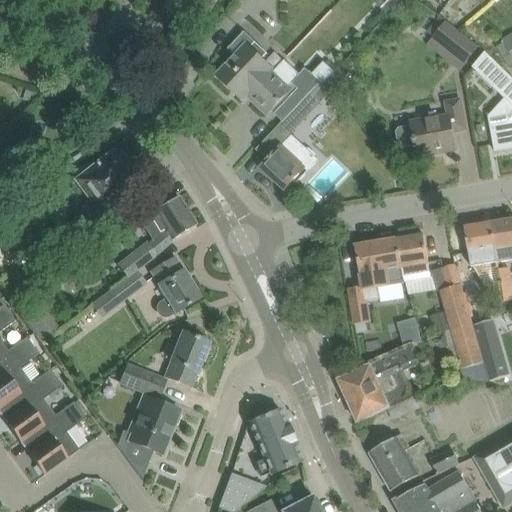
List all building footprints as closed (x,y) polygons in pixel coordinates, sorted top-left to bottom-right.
[(198,0),(169,0),(163,7),(181,22),(198,0)] [(385,0),(380,7),(389,15),(401,0),(385,0)] [(438,16),(446,22),(457,31),(464,25),(453,16),(454,14),(445,8),(438,16)] [(446,22),(432,38),(465,65),(479,48),(457,31),(446,22)] [(228,49),(235,56),(216,76),(243,101),(247,96),(272,70),(273,69),(262,59),(268,54),(244,32),(228,49)] [(511,35),(503,41),(511,56),(511,35)] [(511,78),(485,52),(472,67),(511,106),(511,122),(490,126),(495,152),(511,148),(511,78)] [(272,70),(247,96),(267,115),(272,111),(283,122),(309,94),(320,83),(323,86),(324,85),(335,73),(321,59),(308,71),(306,69),(291,84),(292,84),(289,87),(272,70)] [(324,85),(323,86),(332,92),(336,96),(337,97),(353,81),(351,79),(340,68),(335,73),(324,85)] [(320,83),(309,94),(320,104),(332,92),(323,86),(320,83)] [(25,95),(22,104),(31,108),(34,99),(25,95)] [(411,123),(412,126),(399,128),(396,133),(398,146),(402,149),(416,146),(417,157),(439,153),(439,150),(455,147),(453,132),(466,130),(460,100),(446,103),(449,116),(411,123)] [(293,132),(283,122),(257,150),(268,161),(261,168),(285,190),(294,181),(297,184),(308,172),(305,170),(316,158),(316,155),(309,149),(307,149),(305,148),(304,148),(291,135),(293,132)] [(113,154),(93,169),(92,168),(91,167),(89,166),(88,166),(86,166),(85,166),(83,167),(81,168),(80,169),(79,170),(78,172),(78,174),(78,176),(78,177),(78,179),(79,180),(68,189),(88,217),(73,229),(82,240),(83,240),(90,249),(106,237),(99,227),(109,219),(111,223),(125,212),(122,209),(136,198),(138,200),(139,199),(130,188),(132,186),(120,171),(124,168),(125,162),(118,155),(113,154)] [(126,254),(129,257),(140,269),(172,241),(196,226),(178,197),(153,213),(154,214),(141,225),(151,241),(143,250),(138,244),(126,254)] [(511,220),(491,224),(496,250),(498,263),(511,260),(511,220)] [(465,229),(468,248),(471,265),(486,263),(484,252),(496,250),(491,224),(465,229)] [(424,235),(397,240),(401,268),(403,280),(431,276),(430,269),(429,263),(424,235)] [(403,280),(401,268),(397,240),(383,242),(380,242),(380,240),(362,243),(362,245),(360,246),(356,247),(359,263),(358,263),(359,270),(360,270),(361,275),(363,287),(349,289),(354,325),(370,322),(367,302),(380,300),(378,288),(403,284),(403,280)] [(174,259),(152,273),(150,274),(157,285),(156,286),(164,299),(158,303),(157,305),(156,309),(155,311),(157,315),(158,317),(161,318),(165,319),(168,318),(198,299),(174,259)] [(442,291),(447,312),(452,330),(448,331),(460,371),(482,364),(477,345),(471,326),(459,287),(462,286),(455,265),(443,268),(441,261),(429,263),(430,269),(431,272),(438,292),(442,291)] [(509,268),(499,270),(504,302),(511,301),(511,296),(508,297),(506,282),(511,282),(509,268)] [(492,285),(494,284),(497,304),(504,302),(499,270),(489,271),(492,285)] [(136,272),(110,291),(120,304),(145,285),(136,272)] [(19,305),(27,317),(35,311),(26,300),(19,305)] [(5,306),(0,308),(0,358),(9,352),(0,338),(0,332),(16,321),(5,306)] [(24,321),(26,324),(39,342),(58,328),(43,307),(24,321)] [(447,312),(430,317),(435,334),(448,331),(452,330),(447,312)] [(492,320),(471,326),(477,345),(482,364),(488,382),(508,377),(492,320)] [(190,387),(207,343),(184,334),(184,333),(176,330),(169,348),(177,352),(166,378),(190,387)] [(28,338),(9,352),(0,358),(0,407),(32,384),(21,368),(39,354),(28,338)] [(419,359),(414,347),(339,381),(349,402),(358,423),(388,410),(414,397),(403,371),(412,367),(410,363),(419,359)] [(121,383),(158,398),(165,381),(127,367),(121,383)] [(51,371),(32,384),(0,407),(0,410),(2,409),(15,426),(12,428),(21,442),(56,417),(44,400),(63,386),(51,371)] [(414,397),(388,410),(392,420),(419,407),(414,397)] [(123,431),(117,447),(142,480),(153,452),(163,455),(180,412),(148,399),(142,414),(140,413),(131,435),(123,431)] [(75,403),(56,417),(21,442),(22,444),(25,442),(38,459),(35,461),(45,475),(80,450),(67,433),(86,419),(75,403)] [(249,423),(260,449),(292,435),(287,425),(286,425),(280,410),(249,423)] [(296,446),(292,435),(260,449),(270,474),(301,461),(295,447),(296,446)] [(402,435),(370,454),(392,492),(420,476),(406,451),(410,449),(402,435)] [(511,436),(474,459),(477,465),(505,510),(511,505),(511,436)] [(460,464),(454,453),(452,450),(431,460),(437,474),(460,464)] [(395,502),(400,511),(481,511),(459,473),(428,491),(425,485),(395,502)] [(229,478),(218,508),(227,511),(235,511),(253,497),(262,490),(230,478),(229,478)] [(276,511),(271,500),(253,509),(247,511),(320,511),(313,497),(282,511),(276,511)]
